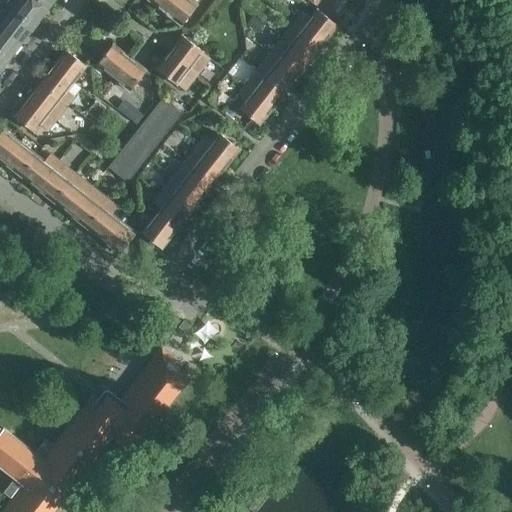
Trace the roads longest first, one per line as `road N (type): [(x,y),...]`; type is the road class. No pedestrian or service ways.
road 1 (residential): [(156,304),(378,0)]
road 2 (residential): [(156,304),(0,181)]
road 3 (residential): [(0,104),(75,0)]
